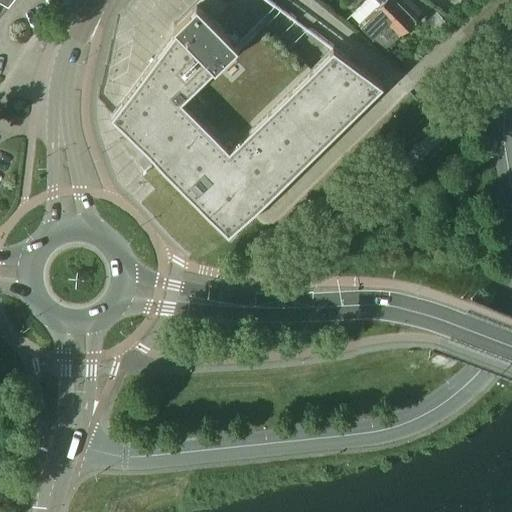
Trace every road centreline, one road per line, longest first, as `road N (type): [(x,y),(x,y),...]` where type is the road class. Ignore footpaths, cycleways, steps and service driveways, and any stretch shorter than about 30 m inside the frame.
road 1 (secondary): [(511,312),(469,381),(425,414),(377,433),(143,457),(66,442)]
road 2 (secondary): [(511,345),(390,307),(259,308)]
road 3 (secondary): [(113,309),(259,308)]
road 4 (secondary): [(259,308),(124,269)]
